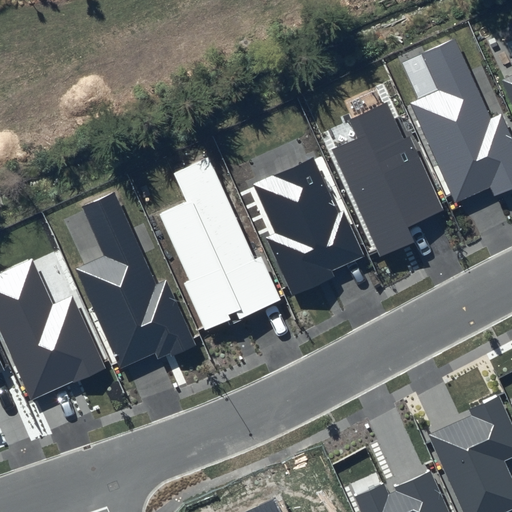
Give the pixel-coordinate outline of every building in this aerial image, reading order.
[(454,39),(420,54),(437,90),(408,103),(455,203),(490,187),(494,196),(511,187),(511,140),(500,114),(490,118),(454,39)] [(511,73),(501,79),(511,102),(511,73)] [(387,101),(347,119),(356,137),(331,148),(380,255),(411,241),(405,226),(442,209),(409,136),(404,138),(387,101)] [(315,155),(252,184),(274,233),(266,237),(293,296),(334,278),(331,270),(361,257),(315,155)] [(185,200),(158,213),(189,281),(184,283),(207,332),(280,298),(260,256),(255,258),(207,156),(172,173),(185,200)] [(104,257),(75,269),(120,368),(156,352),(160,362),(196,346),(166,281),(156,285),(114,194),(82,208),(104,257)] [(31,259),(0,273),(0,330),(32,400),(105,367),(73,295),(52,305),(31,259)] [(472,415),(429,435),(464,511),(503,511),(511,508),(511,479),(504,462),(511,458),(511,424),(498,395),(469,408),(472,415)] [(383,484),(354,497),(360,511),(448,511),(430,471),(395,487),(397,491),(388,495),(383,484)] [(280,511),(274,499),(244,511),(280,511)]
